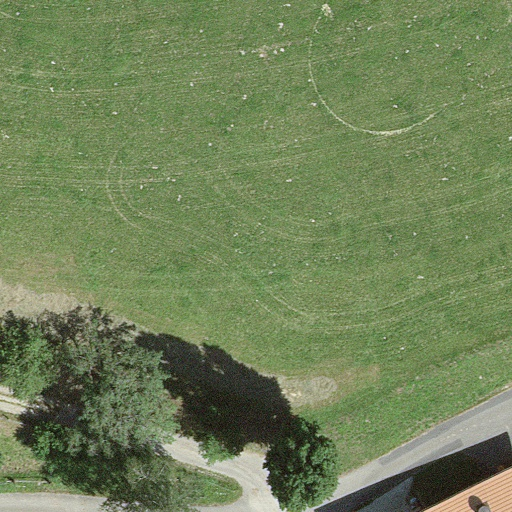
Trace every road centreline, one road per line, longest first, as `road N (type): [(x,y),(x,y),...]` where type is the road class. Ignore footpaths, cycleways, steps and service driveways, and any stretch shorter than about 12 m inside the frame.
road 1 (track): [(0,400),(231,471),(291,511)]
road 2 (unclassified): [(317,511),(511,420)]
